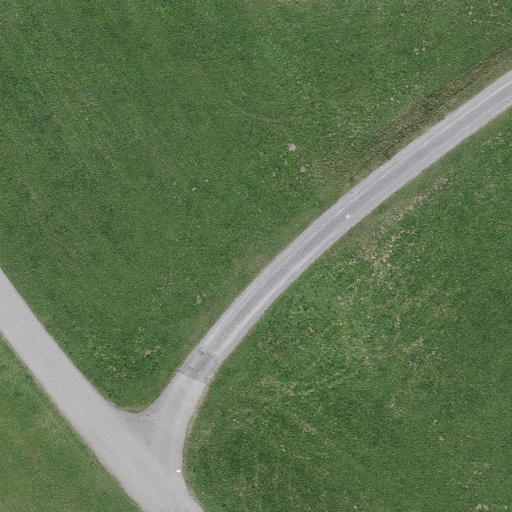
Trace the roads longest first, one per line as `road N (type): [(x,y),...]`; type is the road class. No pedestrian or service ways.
road 1 (unclassified): [(127,461),(282,268),(511,89)]
road 2 (unclassified): [(127,461),(0,293)]
